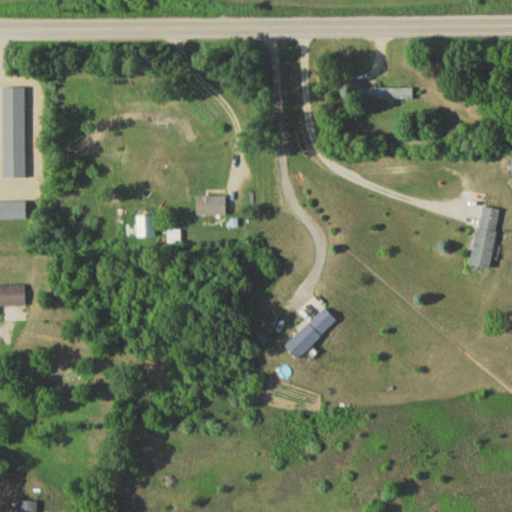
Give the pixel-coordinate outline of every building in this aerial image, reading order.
[(4,161),(27,161),(27,90),(4,90),(4,161)] [(414,91),(358,90),(358,103),(414,104),(414,91)] [(227,199),(197,199),(197,219),(227,219),(227,199)] [(0,204),(0,223),(27,224),(27,205),(0,204)] [(500,212),(481,210),(474,270),(493,272),(500,212)] [(138,219),(138,239),(153,239),(153,219),(138,219)] [(27,289),(0,288),(0,309),(27,310),(27,289)] [(299,362),(340,325),(328,311),(287,348),(299,362)] [(61,374),(61,388),(78,388),(78,374),(61,374)]
